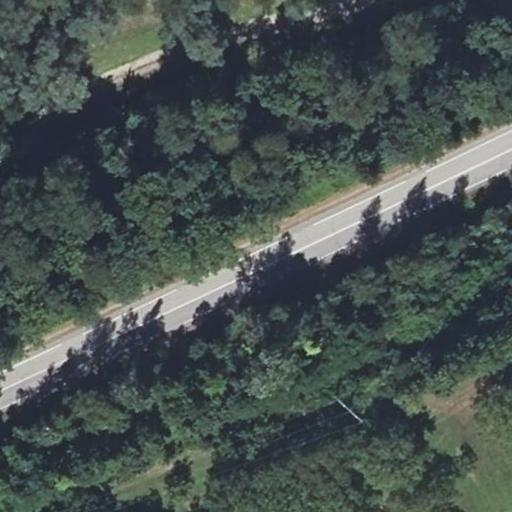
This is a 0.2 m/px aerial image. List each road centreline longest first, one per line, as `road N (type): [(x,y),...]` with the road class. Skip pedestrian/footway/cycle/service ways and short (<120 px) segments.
road 1 (primary): [(0,399),(511,153)]
road 2 (track): [(16,511),(511,312)]
